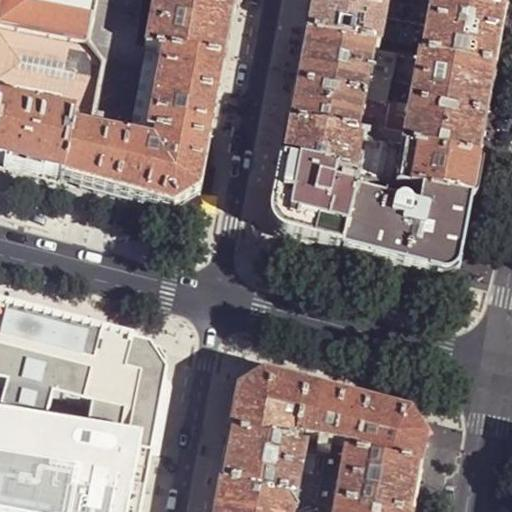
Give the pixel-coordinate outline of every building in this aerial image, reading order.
[(0,0),(0,28),(87,46),(95,0),(0,0)] [(102,63),(91,124),(129,131),(144,52),(134,50),(142,1),(142,0),(95,0),(87,46),(102,63)] [(142,0),(142,1),(233,16),(235,0),(142,0)] [(312,0),(311,10),(305,38),(374,51),(396,55),(400,56),(411,0),(312,0)] [(427,2),(416,0),(411,0),(400,56),(419,59),(420,59),(432,3),(427,2)] [(432,0),(432,3),(506,17),(508,0),(432,0)] [(134,50),(144,52),(162,56),(224,67),(228,43),(233,16),(142,1),(134,50)] [(506,17),(432,3),(420,59),(495,73),(501,42),(506,17)] [(91,124),(102,63),(87,46),(0,28),(0,106),(73,120),(73,121),(91,124)] [(364,103),(385,107),(386,104),(387,102),(396,55),(374,51),(305,38),(300,68),(295,90),(364,103)] [(144,52),(129,131),(130,131),(155,136),(209,146),(217,101),(224,67),(162,56),(144,52)] [(491,95),(495,73),(420,59),(419,59),(410,106),(409,108),(485,123),(491,95)] [(288,128),(357,141),(362,142),(379,145),(385,107),(364,103),(295,90),(291,114),(288,128)] [(410,106),(387,102),(386,104),(385,107),(379,145),(402,149),(409,108),(410,106)] [(0,168),(27,176),(61,184),(71,130),(73,121),(73,120),(0,106),(0,168)] [(482,141),(485,123),(409,108),(402,149),(479,163),(482,141)] [(73,121),(71,130),(128,142),(130,131),(129,131),(91,124),(73,121)] [(362,142),(357,141),(288,128),(285,147),(281,168),(332,178),(344,180),(355,182),(362,142)] [(200,197),(209,146),(155,136),(153,147),(128,142),(71,130),(61,184),(91,192),(138,203),(173,212),(200,197)] [(379,145),(362,142),(355,182),(359,183),(371,185),(379,145)] [(402,149),(379,145),(371,185),(394,189),(402,149)] [(479,163),(402,149),(394,189),(400,190),(422,194),(471,204),(475,180),(479,163)] [(332,178),(281,168),(277,191),(272,216),(288,241),(307,246),(341,254),(355,198),(359,183),(355,182),(344,180),(332,178)] [(471,204),(422,194),(400,190),(394,189),(371,185),(359,183),(355,198),(341,254),(379,264),(434,277),(460,264),(464,240),(471,204)] [(0,388),(9,391),(2,416),(48,428),(55,402),(92,412),(84,449),(151,461),(166,377),(151,351),(0,311),(0,388)] [(235,417),(231,438),(296,451),(308,391),(285,385),(265,380),(239,396),(235,417)] [(335,398),(308,391),(296,451),(307,453),(327,457),(345,460),(356,463),(369,406),(335,398)] [(386,410),(369,406),(356,463),(421,475),(427,443),(412,417),(407,416),(386,410)] [(0,435),(0,511),(141,511),(151,461),(84,449),(0,435)] [(226,464),(222,488),(298,503),(307,453),(296,451),(231,438),(226,464)] [(327,457),(307,453),(298,503),(317,507),(327,457)] [(345,460),(327,457),(317,507),(336,510),(345,460)] [(413,511),(417,496),(421,475),(356,463),(345,460),(336,510),(344,511),(413,511)] [(296,511),(298,503),(222,488),(217,511),(296,511)] [(316,511),(317,507),(298,503),(296,511),(316,511)]
